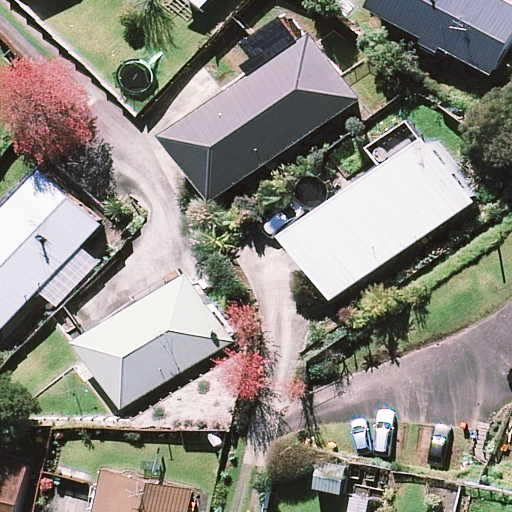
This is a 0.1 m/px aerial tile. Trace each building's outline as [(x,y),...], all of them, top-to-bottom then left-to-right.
[(379,0),(376,6),(425,35),(419,47),(440,59),(447,47),(495,75),(511,45),(511,2),(508,0),(379,0)] [(304,47),(289,24),(256,45),(272,69),(173,135),(217,200),(366,100),(322,34),(304,47)] [(376,153),(388,171),(295,233),(339,298),(480,203),(437,138),(431,142),(419,125),(376,153)] [(110,219),(51,164),(0,218),(0,327),(5,332),(110,219)] [(236,344),(197,277),(84,341),(123,408),(236,344)] [(20,511),(35,456),(0,447),(0,511),(20,511)] [(355,464),(320,460),(316,491),(351,496),(355,464)] [(100,511),(192,511),(196,497),(108,478),(100,511)]
